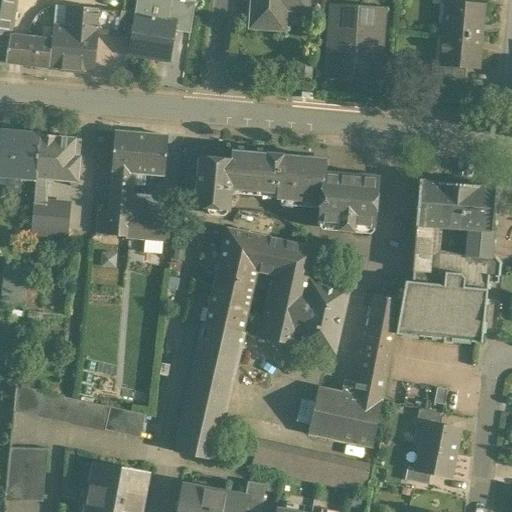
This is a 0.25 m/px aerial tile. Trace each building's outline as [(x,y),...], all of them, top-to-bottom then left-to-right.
[(17,0),(0,0),(0,62),(7,63),(11,37),(12,36),(17,0)] [(172,0),(149,0),(139,1),(136,16),(169,21),(172,0)] [(196,1),(188,0),(172,0),(169,21),(175,22),(174,30),(191,33),(196,1)] [(253,0),(251,27),(284,30),(286,3),(307,5),(307,0),(253,0)] [(473,3),(443,0),(443,1),(443,2),(447,2),(445,33),(441,33),(482,37),(482,36),(480,36),(481,26),(482,26),(484,5),(485,5),(485,4),(473,3)] [(384,10),(332,6),(330,40),(336,41),(334,71),(354,72),(379,74),(384,10)] [(68,29),(54,27),(53,35),(53,40),(49,68),(93,72),(97,33),(99,9),(70,7),(68,29)] [(124,12),(99,9),(97,33),(120,35),(124,12)] [(169,21),(136,16),(131,51),(169,58),(174,30),(175,22),(169,21)] [(482,37),(441,33),(441,34),(444,35),(442,65),(438,65),(438,66),(465,69),(479,70),(479,68),(478,68),(480,47),(479,47),(480,38),(482,38),(482,37)] [(25,37),(12,36),(11,37),(7,63),(22,65),(25,37)] [(46,39),(25,37),(22,65),(36,66),(36,67),(49,68),(53,40),(46,39)] [(330,40),(327,79),(354,80),(354,72),(334,71),(336,41),(330,40)] [(465,69),(438,66),(438,65),(435,65),(434,78),(463,81),(465,69)] [(40,135),(2,131),(0,150),(0,175),(23,178),(24,173),(37,174),(40,135)] [(169,136),(116,132),(109,211),(141,214),(141,207),(132,206),(135,174),(165,177),(169,136)] [(57,136),(40,135),(37,174),(36,179),(45,179),(72,182),(71,187),(77,187),(80,158),(74,157),(76,139),(56,137),(57,136)] [(283,155),(268,154),(268,156),(233,153),(232,161),(233,161),(230,194),(322,202),(325,174),(326,161),(283,157),(283,155)] [(232,161),(200,158),(196,207),(229,209),(230,194),(233,161),(232,161)] [(378,179),(325,174),(322,202),(320,223),(340,224),(340,229),(353,230),(353,225),(374,227),(378,179)] [(23,178),(0,175),(0,189),(22,192),(23,178)] [(45,179),(36,179),(31,234),(68,237),(70,208),(47,206),(45,179)] [(454,229),(458,184),(432,182),(420,181),(412,272),(413,272),(428,273),(432,227),(440,227),(454,229)] [(458,184),(454,229),(469,230),(467,257),(490,259),(491,257),(497,187),(486,186),(486,187),(458,184)] [(109,211),(98,210),(96,234),(107,235),(109,211)] [(141,214),(109,211),(107,235),(169,240),(171,217),(141,214)] [(186,219),(177,219),(176,236),(185,237),(186,219)] [(463,261),(455,261),(455,254),(448,254),(448,260),(441,259),(438,256),(440,227),(432,227),(428,273),(413,272),(412,282),(405,281),(401,301),(395,334),(444,339),(444,343),(453,344),(454,340),(482,343),(488,282),(499,283),(501,263),(495,258),(491,257),(490,259),(467,257),(467,258),(463,261)] [(215,282),(253,291),(257,272),(266,273),(273,239),(227,229),(215,282)] [(273,239),(266,273),(274,275),(268,301),(260,337),(296,346),(310,281),(312,281),(319,249),(273,239)] [(153,247),(140,254),(146,266),(159,259),(153,247)] [(28,270),(6,268),(2,304),(24,306),(28,270)] [(312,281),(310,281),(296,346),(335,355),(348,300),(347,300),(350,290),(312,281)] [(253,291),(215,282),(211,302),(206,324),(245,333),(245,332),(244,332),(253,291)] [(401,301),(374,295),(355,396),(382,402),(395,334),(401,301)] [(203,324),(174,452),(216,461),(245,333),(206,324),(203,324)] [(72,399),(17,385),(14,412),(105,432),(106,430),(105,430),(110,407),(72,399)] [(355,396),(319,388),(308,434),(373,448),(382,402),(355,396)] [(448,394),(439,392),(437,402),(446,404),(448,394)] [(146,415),(110,407),(105,430),(106,430),(141,438),(146,415)] [(442,414),(419,410),(416,424),(427,426),(427,424),(440,426),(442,414)] [(427,426),(423,447),(456,453),(460,430),(440,426),(427,424),(427,426)] [(369,470),(256,445),(251,468),(364,493),(367,477),(369,470)] [(451,476),(456,453),(423,447),(419,469),(419,471),(431,473),(451,476)] [(48,449),(10,448),(8,473),(7,480),(6,490),(5,501),(43,502),(48,449)] [(132,470),(118,467),(118,468),(95,463),(93,473),(90,491),(89,495),(143,505),(148,474),(132,471),(132,470)] [(419,469),(408,467),(406,481),(429,485),(431,473),(419,471),(419,469)] [(76,488),(90,491),(93,473),(80,470),(76,488)] [(278,482),(268,480),(266,490),(276,492),(278,482)] [(261,511),(266,485),(248,482),(245,497),(247,498),(244,510),(255,511),(261,511)] [(211,511),(215,492),(184,486),(181,502),(179,502),(177,511),(211,511)] [(245,497),(215,492),(211,511),(243,511),(244,510),(247,498),(245,497)] [(141,511),(143,505),(89,495),(88,500),(85,511),(141,511)] [(362,498),(352,496),(350,506),(360,508),(362,498)] [(85,511),(88,500),(75,498),(72,511),(85,511)]
